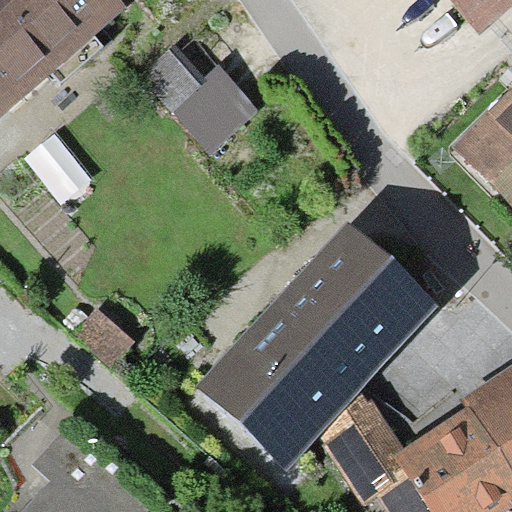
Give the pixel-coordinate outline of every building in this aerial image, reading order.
[(132,0),(0,0),(0,116),(17,101),(132,0)] [(511,0),(460,0),(487,30),(511,8),(511,0)] [(179,47),(145,77),(211,151),(258,110),(219,67),(207,78),(179,47)] [(511,92),(457,144),(511,202),(511,92)] [(196,386),(289,470),(359,392),(442,301),(349,217),(196,386)] [(101,314),(81,336),(112,364),(133,342),(101,314)] [(511,511),(511,364),(458,402),(465,412),(405,450),(367,395),(320,452),(361,511),(371,511),(386,503),(391,511),(511,511)] [(51,484),(24,511),(150,511),(153,510),(66,429),(32,466),(51,484)]
